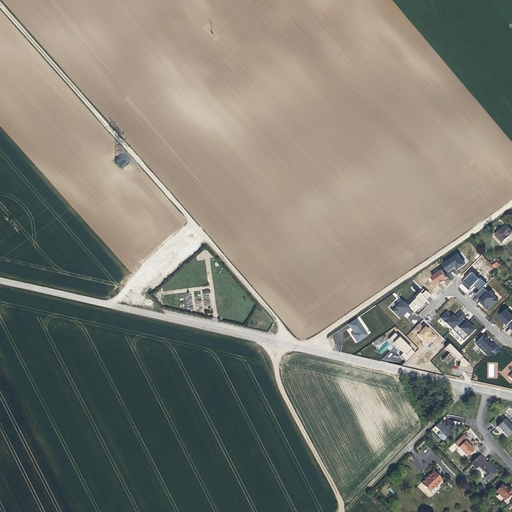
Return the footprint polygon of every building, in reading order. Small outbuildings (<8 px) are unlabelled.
[(510,235),(511,232),(511,230),(507,225),(503,228),(502,227),(495,234),(503,243),(511,236),(510,235)] [(465,264),(458,255),(444,265),(449,271),(457,266),(459,269),(465,264)] [(428,279),(434,287),(441,282),(442,284),(445,282),(444,280),(448,278),(443,270),(440,272),(438,269),(434,271),(436,274),(428,279)] [(473,273),(463,283),(471,290),(477,284),(481,289),(487,284),(482,278),(480,279),(473,273)] [(424,289),(408,305),(414,312),(431,296),(424,289)] [(397,298),(388,307),(391,311),(402,300),(394,292),(392,294),(397,298)] [(412,312),(402,301),(392,311),(399,319),(407,312),(409,314),(412,312)] [(511,315),(506,310),(500,316),(511,328),(511,315)] [(446,312),(441,318),(453,329),(465,316),(460,312),(454,319),(446,312)] [(357,318),(348,324),(354,333),(352,334),(357,343),(369,335),(357,318)] [(453,329),(451,330),(463,341),(473,330),(469,325),(467,327),(465,324),(466,322),(462,318),(453,329)] [(418,324),(412,330),(426,345),(435,337),(425,327),(423,329),(418,324)] [(402,354),(400,355),(406,361),(415,352),(395,332),(388,340),(402,354)] [(485,334),(475,343),(487,356),(493,351),(495,354),(500,350),(485,334)] [(450,368),(450,353),(459,360),(463,356),(450,344),(450,336),(444,336),(444,339),(448,344),(444,348),(449,353),(442,360),(450,368)] [(382,337),(372,342),(374,346),(384,341),(382,337)] [(464,358),(459,363),(465,369),(470,363),(464,358)] [(489,378),(498,378),(497,363),(488,363),(489,378)] [(444,416),(441,420),(445,424),(446,423),(449,426),(451,423),(450,422),(444,416)] [(511,431),(511,427),(504,419),(497,427),(502,432),(506,437),(511,431)] [(446,438),(455,428),(451,423),(449,426),(446,423),(445,424),(441,420),(434,426),(440,432),(437,435),(442,441),(446,438)] [(466,456),(473,450),(469,446),(464,441),(466,440),(462,436),(455,442),(459,446),(458,447),(458,448),(466,456)] [(480,455),(471,464),(476,469),(478,466),(487,475),(484,478),(487,481),(497,472),(487,462),(485,463),(485,462),(484,461),(484,460),(480,455)] [(440,480),(432,472),(420,483),(428,492),(440,480)] [(506,489),(502,485),(496,491),(504,500),(511,492),(509,489),(507,490),(506,489)]
